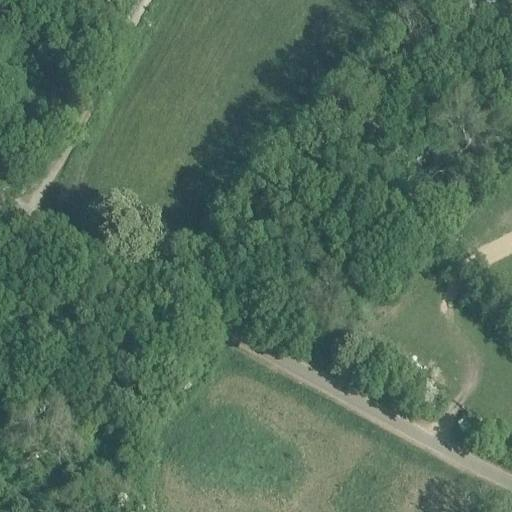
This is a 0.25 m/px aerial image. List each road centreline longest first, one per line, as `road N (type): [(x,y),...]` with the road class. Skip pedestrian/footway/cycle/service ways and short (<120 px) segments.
road 1 (unclassified): [(511,476),(0,201)]
road 2 (track): [(145,0),(21,213)]
